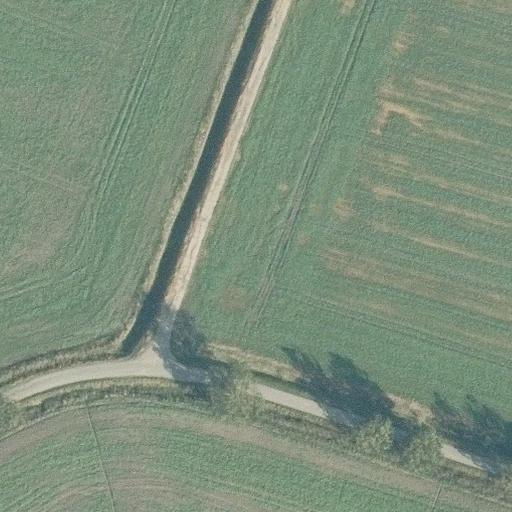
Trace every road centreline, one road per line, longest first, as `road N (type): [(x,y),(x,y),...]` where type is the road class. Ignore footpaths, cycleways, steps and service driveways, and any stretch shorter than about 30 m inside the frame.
road 1 (unclassified): [(0,406),(92,380),(155,373),(254,397),(511,483)]
road 2 (track): [(155,373),(288,0)]
